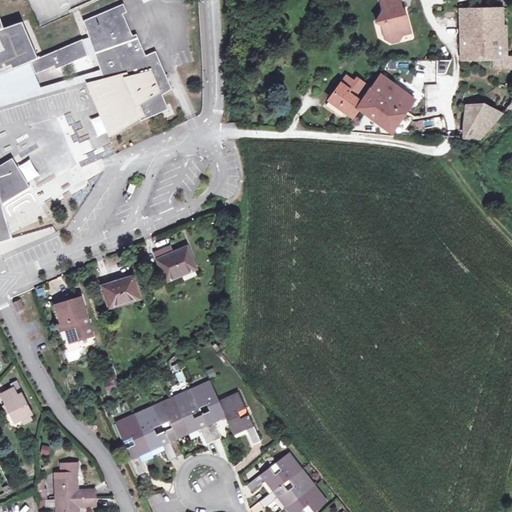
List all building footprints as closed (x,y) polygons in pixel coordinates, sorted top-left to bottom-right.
[(398,0),(379,0),(381,8),(383,8),(385,13),(380,14),(375,23),(381,26),(384,39),(390,43),(396,34),(401,32),(404,34),(410,33),(405,15),(400,16),(399,10),(401,9),(398,0)] [(124,4),(83,21),(100,70),(103,77),(105,83),(92,86),(111,131),(137,115),(140,121),(168,109),(162,94),(172,90),(155,52),(146,56),(136,34),(133,36),(124,15),(127,13),(124,4)] [(502,8),(474,9),(477,59),(493,58),(506,58),(506,57),(506,26),(503,26),(502,8)] [(477,59),(474,9),(460,9),(462,60),(477,59)] [(0,205),(30,188),(12,158),(0,165),(0,74),(30,62),(35,74),(54,67),(56,70),(89,56),(82,40),(38,59),(22,22),(4,30),(0,17),(0,205)] [(396,34),(390,43),(398,41),(404,34),(401,32),(396,34)] [(511,56),(506,57),(506,58),(493,58),(492,65),(511,67),(511,56)] [(450,61),(436,61),(436,74),(445,74),(450,61)] [(0,107),(103,77),(100,70),(39,88),(35,74),(30,62),(0,74),(0,107)] [(380,76),(364,98),(382,111),(387,103),(403,115),(406,111),(411,104),(414,100),(397,89),(380,76)] [(329,100),(345,112),(352,118),(358,109),(357,109),(361,102),(359,100),(365,91),(365,90),(354,82),(346,77),(329,100)] [(365,90),(365,91),(368,87),(357,79),(354,82),(365,90)] [(382,111),(364,98),(361,102),(357,109),(358,109),(362,112),(390,133),(403,115),(387,103),(382,111)] [(341,117),(345,112),(329,100),(325,105),(341,117)] [(415,107),(411,104),(406,111),(410,113),(415,107)] [(502,115),(501,114),(482,104),(466,106),(463,125),(470,127),(463,138),(480,138),(502,115)] [(130,184),(127,192),(132,194),(135,186),(130,184)] [(0,209),(0,242),(16,238),(0,209)] [(169,247),(154,253),(166,280),(195,268),(186,247),(172,253),(169,247)] [(103,286),(109,306),(138,297),(132,278),(103,286)] [(56,305),(62,324),(65,324),(67,332),(69,338),(70,341),(92,335),(80,297),(56,305)] [(20,299),(14,302),(18,311),(24,308),(20,299)] [(65,324),(62,324),(61,324),(65,339),(69,338),(67,332),(65,324)] [(112,368),(106,370),(110,382),(116,380),(112,368)] [(260,441),(248,415),(240,418),(237,411),(245,408),(239,393),(219,402),(210,381),(116,424),(123,441),(131,438),(134,445),(126,448),(138,473),(145,471),(138,455),(161,444),(168,460),(183,454),(176,438),(199,427),(206,443),(220,437),(213,421),(225,416),(233,434),(246,429),(253,444),(260,441)] [(21,418),(29,414),(31,413),(21,394),(17,396),(13,389),(1,395),(14,422),(21,418)] [(240,418),(248,415),(245,408),(237,411),(240,418)] [(32,420),(29,414),(21,418),(24,424),(32,420)] [(303,511),(302,510),(308,505),(314,511),(326,502),(288,453),(276,463),(281,470),(275,474),(270,467),(247,485),(251,491),(265,480),(273,491),(259,502),(264,508),(278,497),(289,511),(303,511)] [(79,462),(64,463),(64,472),(55,473),(56,511),(78,511),(79,509),(76,509),(76,506),(96,506),(95,489),(76,490),(75,487),(78,486),(77,472),(79,466),(79,462)] [(276,463),(270,467),(275,474),(281,470),(276,463)]
